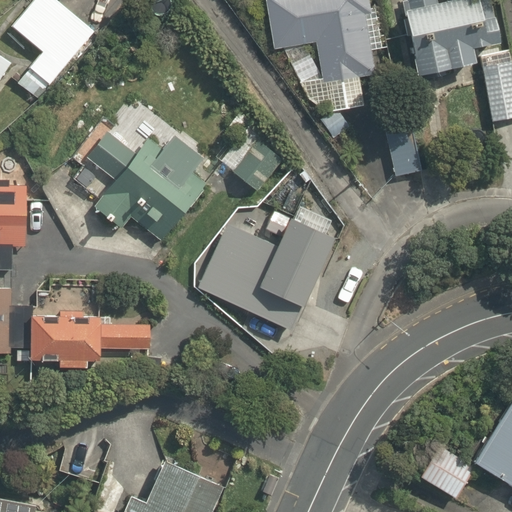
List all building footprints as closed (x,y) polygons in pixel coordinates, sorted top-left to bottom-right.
[(92,29),(56,0),(24,0),(5,25),(34,49),(8,82),(33,102),(92,29)] [(360,79),(376,75),(372,51),(383,49),(377,8),(371,9),(369,0),(265,0),(274,51),(316,43),(322,79),(300,83),(309,101),(319,108),(330,106),(331,112),(365,107),(360,79)] [(418,77),(478,64),(474,50),(501,44),(491,0),(446,0),(448,3),(439,5),(437,0),(407,0),(408,2),(404,3),(418,77)] [(0,74),(9,61),(0,54),(0,74)] [(511,118),(511,66),(511,62),(483,68),(493,122),(511,118)] [(396,178),(423,173),(413,120),(385,126),(396,178)] [(120,231),(131,218),(157,235),(194,189),(177,175),(194,154),(169,134),(151,156),(111,123),(81,160),(114,187),(95,210),(120,231)] [(254,194),(278,161),(251,141),(227,174),(254,194)] [(0,243),(20,245),(24,186),(5,185),(5,178),(0,177),(0,243)] [(91,321),(92,310),(24,308),(23,345),(14,345),(13,357),(53,358),(53,363),(82,364),(82,359),(97,359),(97,347),(146,348),(147,322),(91,321)] [(511,397),(508,395),(470,457),(511,483),(511,397)] [(473,464),(432,443),(415,477),(456,498),(473,464)] [(137,500),(126,494),(116,511),(210,511),(224,486),(160,454),(137,500)] [(0,511),(42,511),(44,503),(0,497),(0,511)]
